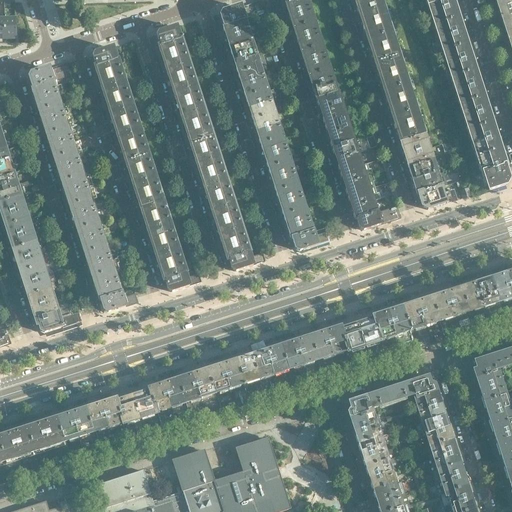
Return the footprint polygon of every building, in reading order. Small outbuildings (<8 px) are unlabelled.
[(310,14),(306,0),(287,6),(285,6),(289,19),(300,15),(301,17),(310,14)] [(383,7),(381,1),(379,2),(378,0),(361,0),(354,2),(359,15),(381,8),(383,7)] [(453,6),(451,0),(426,0),(425,1),(427,7),(429,6),(431,13),(453,6)] [(511,11),(511,0),(504,0),(495,3),(499,16),(511,11)] [(457,19),(455,13),(453,6),(431,13),(434,20),(431,21),(433,27),(457,19)] [(249,19),(246,10),(241,12),(240,8),(222,14),(220,17),(224,27),(242,21),(244,21),(249,19)] [(388,20),(386,14),(383,15),(381,8),(359,15),(363,28),(388,20)] [(511,26),(511,11),(499,16),(504,29),(511,26)] [(313,24),(310,14),(301,17),(300,15),(289,19),(293,30),(313,24)] [(3,19),(4,39),(15,39),(15,19),(3,19)] [(462,32),(461,27),(460,28),(457,19),(433,27),(435,33),(437,32),(440,39),(462,32)] [(389,33),(387,27),(389,26),(388,20),(363,28),(367,40),(389,33)] [(248,34),(246,27),(244,27),(242,21),(224,27),(222,29),(224,34),(226,34),(227,39),(239,35),(240,37),(248,34)] [(318,38),(313,24),(293,30),(297,42),(308,39),(309,41),(318,38)] [(180,41),(176,29),(158,34),(157,38),(160,47),(158,48),(180,41)] [(466,45),(463,37),(464,37),(462,32),(440,39),(442,46),(440,47),(442,53),(466,45)] [(396,46),(394,40),(392,40),(389,33),(367,40),(371,54),(396,46)] [(250,45),(248,39),(249,37),(248,34),(240,37),(239,35),(227,39),(229,44),(227,45),(229,51),(250,45)] [(321,48),(318,38),(309,41),(308,39),(297,42),(301,54),(321,48)] [(185,57),(183,48),(181,40),(180,41),(158,48),(160,55),(162,56),(165,63),(163,65),(166,72),(189,64),(186,57),(185,57)] [(256,58),(254,51),(252,51),(250,45),(229,51),(231,57),(233,58),(235,63),(247,59),(248,61),(256,58)] [(470,59),(466,45),(442,53),(444,59),(446,59),(448,66),(470,59)] [(398,59),(396,53),(398,52),(396,46),(371,54),(375,67),(398,59)] [(325,62),(321,48),(301,54),(305,66),(316,63),(316,65),(325,62)] [(116,61),(113,49),(95,55),(93,58),(96,68),(94,68),(94,69),(116,61)] [(257,69),(255,62),(257,61),(256,58),(248,61),(247,59),(235,63),(236,67),(235,69),(237,75),(257,69)] [(404,72),(402,65),(400,66),(398,59),(375,67),(379,80),(404,72)] [(474,72),(470,59),(448,66),(450,73),(448,73),(450,79),(474,72)] [(120,73),(119,68),(117,69),(115,62),(117,62),(116,61),(94,69),(96,75),(98,76),(100,80),(120,73)] [(329,72),(325,62),(316,65),(316,63),(305,66),(308,78),(329,72)] [(193,81),(190,72),(191,72),(189,64),(166,72),(168,79),(170,79),(172,87),(171,89),(173,95),(196,88),(194,81),(193,81)] [(264,82),(261,75),(259,74),(257,69),(237,75),(239,81),(241,82),(243,86),(255,82),(255,84),(264,82)] [(53,82),(49,70),(31,75),(29,79),(32,89),(53,82)] [(333,85),(329,72),(308,78),(312,90),(323,86),(324,88),(333,85)] [(406,85),(404,78),(406,78),(404,72),(379,80),(383,93),(406,85)] [(479,85),(478,80),(477,80),(474,72),(450,79),(452,85),(454,85),(457,92),(479,85)] [(122,86),(120,79),(122,79),(120,73),(100,80),(101,84),(100,85),(102,92),(122,86)] [(57,96),(55,89),(53,89),(51,83),(53,82),(32,89),(31,90),(32,95),(34,96),(36,100),(48,96),(49,98),(57,96)] [(265,92),(263,86),(264,85),(264,82),(255,84),(255,82),(243,86),(244,91),(243,92),(245,99),(265,92)] [(336,95),(333,85),(324,88),(323,86),(312,90),(316,102),(336,95)] [(412,97),(410,91),(408,92),(406,85),(383,93),(388,105),(412,97)] [(483,98),(480,89),(481,89),(479,85),(457,92),(459,99),(457,100),(459,106),(483,98)] [(128,97),(126,92),(125,92),(122,86),(102,92),(104,99),(106,100),(107,104),(128,97)] [(201,105),(198,96),(199,95),(196,88),(173,95),(175,102),(177,103),(180,111),(179,112),(181,119),(204,112),(202,104),(201,105)] [(271,105),(269,98),(267,98),(265,92),(245,99),(247,105),(249,105),(250,110),(262,106),(263,108),(271,105)] [(344,113),(343,109),(340,100),(338,101),(336,95),(316,102),(318,108),(320,108),(322,113),(323,118),(322,119),(324,126),(344,119),(342,113),(344,113)] [(58,106),(57,100),(58,99),(57,96),(49,98),(48,96),(36,100),(37,105),(36,107),(38,113),(58,106)] [(130,109),(128,103),(130,102),(128,97),(107,104),(108,108),(107,109),(109,116),(130,109)] [(414,111),(412,104),(414,104),(412,97),(388,105),(392,118),(414,111)] [(487,111),(483,98),(459,106),(461,112),(463,111),(465,118),(487,111)] [(273,116),(271,110),(272,108),(271,105),(263,108),(262,106),(250,110),(252,115),(250,116),(252,122),(273,116)] [(65,120),(62,113),(60,112),(58,106),(38,113),(40,119),(42,119),(44,124),(56,120),(57,122),(65,120)] [(136,121),(134,115),(132,116),(130,109),(109,116),(112,123),(114,123),(115,127),(136,121)] [(421,123),(419,117),(417,118),(414,111),(392,118),(396,131),(421,123)] [(491,124),(487,111),(465,118),(467,125),(465,126),(467,132),(491,124)] [(208,128),(205,119),(206,119),(204,112),(181,119),(183,126),(185,127),(187,134),(186,136),(188,143),(211,135),(209,128),(208,128)] [(279,129),(277,122),(275,122),(273,116),(252,122),(254,129),(256,129),(258,134),(270,130),(271,132),(279,129)] [(353,142),(350,132),(348,124),(346,125),(344,119),(324,126),(326,132),(328,132),(329,137),(331,142),(329,143),(331,149),(352,143),(353,142)] [(66,130),(64,124),(66,123),(65,120),(57,122),(56,120),(44,124),(45,129),(44,130),(46,137),(66,130)] [(138,133),(136,127),(137,126),(136,121),(115,127),(116,131),(115,133),(117,140),(138,133)] [(423,137),(421,130),(423,129),(421,123),(396,131),(400,144),(423,137)] [(496,137),(495,132),(494,133),(491,124),(467,132),(469,138),(471,137),(474,144),(496,137)] [(280,140),(278,133),(280,132),(279,129),(271,132),(270,130),(258,134),(259,138),(258,140),(260,146),(280,140)] [(72,143),(70,136),(68,136),(66,130),(46,137),(48,143),(50,143),(51,148),(63,144),(64,146),(72,143)] [(143,144),(141,139),(140,140),(138,133),(117,140),(119,146),(121,147),(122,151),(143,144)] [(214,148),(213,143),(214,143),(211,135),(188,143),(191,150),(193,150),(194,154),(214,148)] [(429,149),(427,143),(425,143),(423,137),(400,144),(404,157),(429,149)] [(500,151),(498,146),(497,142),(498,142),(496,137),(474,144),(476,151),(474,152),(476,158),(500,151)] [(286,153),(284,146),(282,145),(280,140),(260,146),(262,152),(264,153),(265,157),(277,154),(278,156),(286,153)] [(74,154),(72,148),(73,146),(72,143),(64,146),(63,144),(51,148),(53,152),(51,154),(53,160),(74,154)] [(358,156),(355,148),(353,149),(352,143),(331,149),(333,156),(335,156),(337,161),(349,157),(350,159),(358,156)] [(145,157),(143,150),(145,150),(143,144),(122,151),(124,155),(123,157),(125,163),(145,157)] [(219,159),(217,152),(216,152),(214,148),(194,154),(195,158),(194,160),(196,167),(219,159)] [(431,163),(429,156),(431,155),(429,149),(404,157),(408,170),(431,163)] [(10,167),(9,163),(7,158),(8,158),(7,153),(8,152),(8,150),(0,152),(0,178),(15,173),(14,171),(13,172),(11,167),(10,167)] [(505,167),(500,151),(476,158),(478,164),(480,164),(482,170),(480,171),(481,175),(505,167)] [(288,163),(286,157),(287,156),(286,153),(278,156),(277,154),(265,157),(267,162),(265,164),(267,170),(288,163)] [(80,167),(78,160),(76,160),(74,154),(53,160),(55,166),(57,167),(59,171),(71,168),(72,170),(80,167)] [(361,166),(358,156),(350,159),(349,157),(337,161),(338,166),(337,167),(339,173),(359,167),(361,166)] [(151,168),(149,163),(147,163),(145,157),(125,163),(127,170),(129,171),(130,175),(151,168)] [(223,176),(221,167),(219,159),(196,167),(198,173),(200,174),(203,182),(201,183),(204,190),(227,183),(224,175),(223,176)] [(294,177),(292,169),(290,169),(288,163),(267,170),(269,176),(271,176),(273,181),(285,177),(286,179),(294,177)] [(437,175),(435,169),(433,169),(431,163),(408,170),(412,183),(437,175)] [(81,177),(79,171),(81,170),(80,167),(72,170),(71,168),(59,171),(60,176),(59,178),(61,184),(81,177)] [(365,180),(363,172),(361,172),(359,167),(339,173),(341,180),(343,180),(345,185),(357,181),(357,183),(365,180)] [(508,180),(504,168),(505,168),(505,167),(481,175),(482,179),(484,178),(488,191),(505,186),(505,185),(506,185),(508,181),(508,180)] [(153,180),(151,174),(152,173),(151,168),(130,175),(131,179),(130,180),(132,187),(153,180)] [(18,190),(16,186),(15,181),(16,181),(14,176),(16,175),(15,173),(0,178),(0,203),(22,197),(22,195),(20,195),(18,190)] [(439,188),(437,182),(439,181),(437,175),(412,183),(417,196),(439,188)] [(87,191),(85,184),(83,183),(81,177),(61,184),(63,190),(65,191),(66,195),(79,191),(79,193),(87,191)] [(295,179),(294,177),(286,179),(285,177),(273,181),(274,186),(273,187),(275,193),(295,187),(294,181),(295,179)] [(158,192),(157,187),(155,187),(153,180),(132,187),(134,194),(136,194),(138,198),(158,192)] [(367,191),(365,185),(367,184),(365,180),(357,183),(357,181),(345,185),(346,189),(344,191),(347,197),(367,191)] [(230,195),(228,191),(229,190),(227,183),(204,190),(206,197),(208,198),(209,202),(230,195)] [(297,193),(295,187),(275,193),(277,200),(279,200),(281,205),(293,201),(293,203),(302,200),(299,193),(297,193)] [(456,201),(453,191),(443,194),(441,187),(439,188),(417,196),(418,196),(422,208),(426,210),(427,210),(427,211),(456,201)] [(373,204),(369,190),(367,191),(347,197),(349,204),(351,204),(352,208),(364,205),(365,206),(373,204)] [(470,197),(467,190),(460,192),(463,199),(470,197)] [(89,201),(87,195),(88,194),(87,191),(79,193),(79,191),(66,195),(68,200),(67,201),(69,208),(89,201)] [(160,204),(158,198),(160,197),(158,192),(138,198),(139,202),(138,204),(140,211),(160,204)] [(234,206),(232,199),(231,199),(230,195),(209,202),(210,205),(209,207),(211,214),(234,206)] [(23,207),(22,204),(23,204),(21,199),(23,198),(22,197),(0,203),(0,213),(1,216),(14,212),(13,210),(23,207)] [(303,210),(301,205),(303,203),(302,200),(293,203),(293,201),(281,205),(282,209),(281,211),(283,217),(303,210)] [(95,214),(93,207),(91,207),(89,201),(69,208),(70,214),(73,214),(74,219),(86,215),(87,217),(95,214)] [(168,221),(164,210),(163,211),(160,204),(140,211),(142,218),(144,218),(146,226),(145,228),(148,234),(168,228),(166,221),(168,221)] [(374,214),(373,209),(375,208),(373,204),(365,206),(364,205),(352,208),(354,213),(352,214),(354,220),(356,220),(374,214)] [(237,219),(236,214),(237,214),(234,206),(211,214),(213,221),(215,221),(217,225),(237,219)] [(27,218),(26,213),(25,214),(23,207),(13,210),(14,212),(1,216),(5,228),(30,220),(29,218),(27,218)] [(363,231),(400,219),(396,207),(374,214),(356,220),(359,230),(363,231)] [(309,224),(307,217),(305,216),(303,210),(283,217),(285,223),(287,224),(288,229),(300,225),(301,227),(309,224)] [(96,225),(95,219),(96,217),(95,214),(87,217),(86,215),(74,219),(76,223),(74,225),(76,231),(96,225)] [(242,230),(240,223),(239,223),(237,219),(217,225),(218,229),(217,231),(219,238),(242,230)] [(33,237),(31,232),(30,228),(30,227),(29,223),(31,222),(30,220),(5,228),(12,251),(37,243),(37,241),(35,241),(33,237)] [(310,234),(309,228),(310,227),(309,224),(301,227),(300,225),(288,229),(290,233),(288,235),(290,240),(292,240),(312,234),(312,233),(310,234)] [(103,238),(100,231),(98,231),(96,225),(76,231),(78,237),(80,238),(82,243),(94,239),(95,241),(103,238)] [(173,239),(172,234),(170,234),(168,228),(148,234),(150,241),(152,242),(153,246),(173,239)] [(329,242),(325,230),(324,229),(312,233),(312,234),(292,240),(295,250),(299,252),(329,242)] [(245,242),(243,238),(244,238),(242,230),(219,238),(221,244),(223,245),(224,249),(245,242)] [(104,248),(102,243),(104,241),(103,238),(95,241),(94,239),(82,243),(83,247),(82,249),(84,255),(104,248)] [(176,251),(174,245),(175,244),(173,239),(153,246),(154,250),(153,251),(155,258),(176,251)] [(250,254),(247,246),(246,247),(245,242),(224,249),(225,253),(224,254),(227,262),(229,261),(228,261),(247,255),(247,254),(249,254),(249,255),(250,254)] [(40,260),(39,255),(37,251),(38,250),(36,246),(38,245),(37,243),(12,251),(20,274),(45,266),(44,264),(42,264),(41,260),(40,260)] [(110,262),(108,255),(106,254),(104,248),(84,255),(86,261),(88,262),(89,266),(102,262),(102,264),(110,262)] [(181,263),(179,258),(178,258),(176,251),(155,258),(157,265),(159,266),(160,269),(181,263)] [(235,272),(265,263),(262,254),(250,258),(249,255),(249,254),(247,254),(247,255),(228,261),(229,261),(231,271),(235,272)] [(112,272),(110,266),(111,265),(110,262),(102,264),(102,262),(89,266),(91,271),(89,272),(91,279),(112,272)] [(183,275),(181,269),(183,268),(181,263),(160,269),(162,273),(161,275),(163,282),(165,282),(165,281),(183,275)] [(47,283),(46,279),(44,274),(45,274),(44,269),(45,268),(45,266),(20,274),(27,297),(52,289),(52,287),(50,288),(48,283),(47,283)] [(171,293),(201,283),(197,271),(185,275),(185,274),(183,275),(165,281),(165,282),(168,291),(171,293)] [(118,285),(116,278),(114,278),(112,272),(91,279),(93,285),(95,285),(97,290),(109,286),(110,288),(118,285)] [(511,311),(511,297),(505,276),(490,281),(498,303),(508,300),(509,303),(506,304),(509,312),(511,311)] [(501,315),(498,303),(490,281),(476,285),(489,327),(504,322),(501,315)] [(119,295),(117,290),(119,288),(118,285),(110,288),(109,286),(97,290),(98,295),(97,296),(99,301),(101,302),(119,296),(119,295)] [(489,327),(476,285),(446,295),(454,318),(457,329),(460,337),(489,327)] [(55,306),(53,302),(52,297),(53,297),(51,292),(53,291),(52,289),(27,297),(35,321),(60,313),(59,311),(57,311),(56,306),(55,306)] [(133,296),(131,292),(121,295),(119,295),(119,296),(101,302),(104,311),(107,313),(137,304),(134,295),(133,296)] [(454,318),(446,295),(432,299),(439,322),(454,318)] [(439,322),(432,299),(417,304),(424,327),(439,322)] [(424,327),(417,304),(402,309),(410,332),(424,327)] [(410,332),(402,309),(388,314),(395,336),(410,332)] [(511,319),(511,311),(509,312),(501,315),(504,322),(511,319)] [(62,328),(59,321),(60,320),(59,315),(60,315),(60,313),(35,321),(37,328),(39,328),(40,332),(44,334),(62,328)] [(80,322),(78,315),(78,314),(71,317),(60,320),(59,321),(62,328),(80,322)] [(395,336),(388,314),(373,318),(373,320),(381,343),(396,338),(395,336)] [(384,353),(381,343),(373,320),(364,323),(350,328),(340,331),(340,329),(339,329),(353,371),(358,370),(359,369),(360,368),(360,367),(361,367),(361,366),(361,365),(361,364),(361,363),(357,351),(371,346),(375,359),(376,360),(376,361),(377,361),(378,362),(379,362),(380,362),(381,362),(386,360),(384,353)] [(455,328),(452,320),(442,324),(444,332),(455,328)] [(353,371),(339,329),(325,334),(338,376),(353,371)] [(460,337),(457,329),(443,334),(445,341),(460,337)] [(338,376),(325,334),(310,339),(324,380),(338,376)] [(445,341),(443,334),(428,338),(430,346),(445,341)] [(0,347),(10,345),(7,337),(0,339),(0,347)] [(430,346),(428,338),(413,343),(416,351),(430,346)] [(324,380),(310,339),(295,343),(309,385),(324,380)] [(309,385),(295,343),(281,348),(294,390),(309,385)] [(416,351),(413,343),(399,348),(401,355),(416,351)] [(294,390),(281,348),(266,353),(273,376),(277,387),(279,395),(294,390)] [(401,355),(399,348),(384,353),(386,360),(401,355)] [(511,364),(511,358),(510,352),(490,358),(494,370),(495,370),(496,370),(511,364)] [(273,376),(266,353),(251,357),(259,380),(273,376)] [(262,392),(259,380),(251,357),(237,362),(250,404),(265,399),(262,392)] [(494,370),(490,358),(475,363),(477,371),(473,372),(476,380),(497,373),(496,370),(495,370),(494,370)] [(250,404),(237,362),(193,376),(200,399),(204,411),(206,418),(250,404)] [(500,385),(497,374),(497,373),(476,380),(475,381),(477,386),(478,386),(480,392),(500,385)] [(200,399),(193,376),(178,381),(185,404),(200,399)] [(436,394),(434,387),(431,386),(429,386),(427,379),(410,384),(414,397),(415,400),(436,394)] [(185,404),(178,381),(163,386),(171,409),(185,404)] [(414,397),(410,384),(388,391),(392,404),(414,397)] [(504,396),(500,385),(480,392),(482,398),(480,398),(482,404),(504,396)] [(159,425),(156,413),(171,409),(163,386),(148,391),(149,392),(139,395),(116,403),(115,401),(122,424),(126,435),(128,443),(134,441),(135,441),(135,440),(136,440),(136,439),(137,438),(137,437),(137,436),(137,435),(133,423),(147,418),(150,431),(151,432),(152,433),(153,433),(154,434),(156,434),(157,434),(162,432),(159,425)] [(279,395),(277,387),(262,392),(265,399),(279,395)] [(392,404),(388,391),(366,398),(370,411),(392,404)] [(439,405),(438,401),(439,401),(437,394),(436,395),(436,394),(415,400),(419,412),(439,405)] [(508,408),(504,396),(482,404),(484,410),(485,409),(487,415),(508,408)] [(370,411),(366,398),(349,404),(351,411),(349,412),(348,414),(351,421),(371,414),(370,411)] [(122,424),(115,401),(100,406),(108,429),(122,424)] [(444,415),(442,409),(441,409),(439,405),(419,412),(423,424),(443,417),(443,416),(444,415)] [(108,429),(100,406),(86,411),(93,434),(108,429)] [(511,420),(508,408),(487,415),(489,421),(488,421),(490,427),(511,420)] [(93,434),(86,411),(71,415),(78,438),(93,434)] [(206,418),(204,411),(189,415),(191,423),(206,418)] [(375,426),(371,414),(351,421),(351,422),(350,423),(352,429),(353,429),(354,433),(375,426)] [(78,438),(71,415),(56,420),(64,443),(78,438)] [(191,423),(189,415),(174,420),(177,428),(191,423)] [(447,429),(446,425),(447,424),(445,418),(444,418),(443,417),(423,424),(427,435),(447,429)] [(67,454),(64,443),(56,420),(0,438),(0,484),(70,462),(67,454)] [(177,428),(174,420),(159,425),(162,432),(177,428)] [(511,432),(511,421),(511,420),(490,427),(492,433),(493,432),(495,438),(511,432)] [(379,438),(375,426),(354,433),(356,437),(355,437),(357,444),(358,443),(358,444),(379,438)] [(452,439),(449,433),(448,433),(447,429),(427,435),(430,447),(451,440),(450,439),(452,439)] [(511,445),(511,432),(495,438),(497,444),(496,445),(497,450),(511,445)] [(128,443),(126,435),(111,440),(114,448),(128,443)] [(382,450),(379,438),(358,444),(359,446),(357,446),(359,452),(361,452),(362,456),(382,450)] [(114,448),(111,440),(97,445),(99,453),(114,448)] [(280,511),(289,509),(280,482),(279,478),(276,468),(267,440),(236,450),(243,473),(236,476),(234,472),(236,479),(214,485),(203,452),(172,462),(182,493),(152,502),(137,507),(139,511),(136,511),(280,511)] [(455,452),(453,448),(454,448),(452,441),(451,442),(451,440),(430,447),(434,459),(455,452)] [(99,453),(97,445),(82,449),(84,457),(99,453)] [(511,458),(511,445),(497,450),(499,456),(500,456),(502,462),(511,458)] [(84,457),(82,449),(67,454),(70,462),(84,457)] [(386,461),(382,450),(362,456),(363,460),(362,461),(364,467),(365,467),(366,468),(386,461)] [(459,462),(457,456),(456,456),(455,452),(434,459),(438,470),(458,464),(458,463),(459,462)] [(511,471),(511,458),(502,462),(504,468),(503,468),(505,474),(511,471)] [(390,473),(386,461),(366,468),(366,469),(365,469),(367,476),(368,475),(369,480),(390,473)] [(462,476),(461,471),(462,471),(460,465),(459,465),(458,464),(438,470),(442,482),(462,476)] [(152,502),(143,472),(96,487),(104,511),(136,511),(139,511),(137,507),(152,502)] [(394,485),(390,473),(369,480),(371,484),(370,484),(372,491),(373,490),(373,491),(394,485)] [(467,486),(465,479),(463,480),(462,476),(442,482),(445,494),(466,487),(465,486),(467,486)] [(397,496),(394,485),(373,491),(374,492),(372,493),(374,499),(376,499),(377,503),(397,496)] [(470,499),(468,495),(469,494),(467,488),(466,488),(466,487),(445,494),(449,506),(470,499)] [(389,511),(401,508),(397,496),(377,503),(378,507),(377,508),(378,511),(389,511)] [(474,509),(472,503),(471,503),(470,499),(449,506),(451,511),(469,511),(473,511),(473,510),(474,509)] [(58,511),(57,509),(48,511),(45,503),(16,511),(58,511)]
